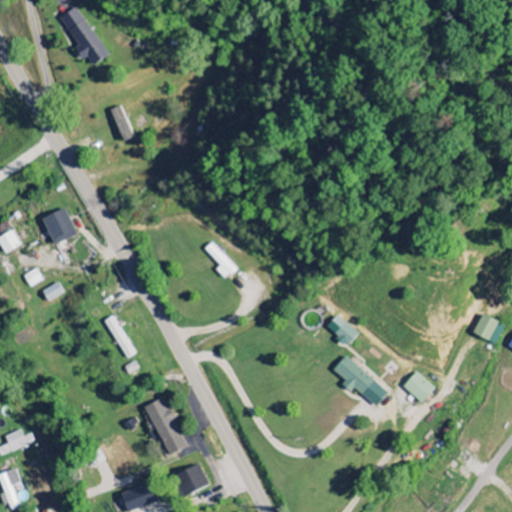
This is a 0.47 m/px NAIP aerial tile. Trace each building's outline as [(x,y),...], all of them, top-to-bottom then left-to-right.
[(60,17),(80,49),(92,67),(108,57),(76,7),(60,17)] [(110,112),(124,142),(134,137),(119,107),(110,112)] [(52,246),(76,237),(66,209),(42,218),(52,246)] [(0,236),(0,248),(3,255),(20,248),(12,231),(0,236)] [(225,281),(236,271),(210,243),(203,250),(219,267),(215,271),(225,281)] [(24,277),(31,289),(43,282),(37,270),(24,277)] [(64,296),(59,284),(42,291),(47,303),(64,296)] [(503,327),(479,316),(470,336),(493,346),(503,327)] [(346,348),(358,335),(345,323),(333,336),(346,348)] [(331,372),(350,390),(351,388),(373,408),(386,394),(345,357),(331,372)] [(433,390),(414,373),(400,387),(419,405),(433,390)] [(146,408),(168,457),(187,448),(164,399),(146,408)] [(4,437),(6,445),(0,447),(0,452),(1,457),(34,445),(31,435),(23,437),(21,431),(4,437)] [(170,475),(176,497),(207,489),(200,467),(170,475)] [(0,475),(0,487),(10,511),(20,508),(11,487),(20,483),(14,469),(0,475)] [(122,511),(155,511),(155,490),(122,490),(122,511)]
